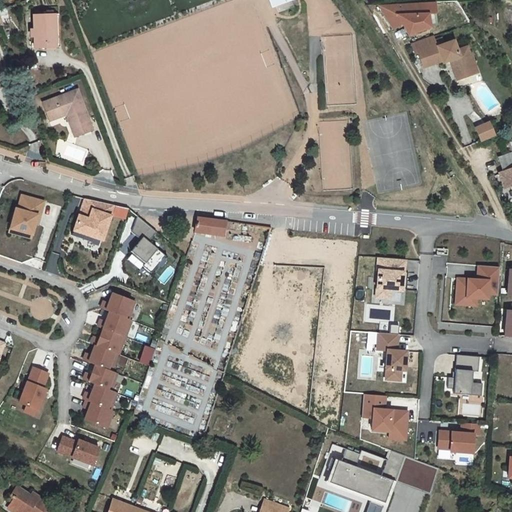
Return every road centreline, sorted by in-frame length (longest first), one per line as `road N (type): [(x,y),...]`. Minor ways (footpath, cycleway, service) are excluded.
road 1 (unclassified): [(511,234),(113,197),(4,166)]
road 2 (residential): [(0,323),(45,344),(70,339),(82,301),(50,278)]
